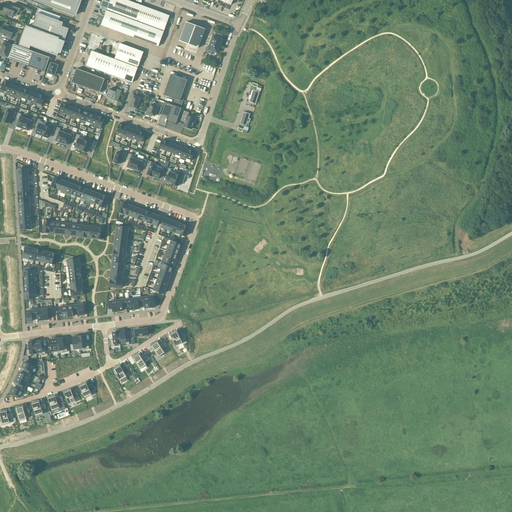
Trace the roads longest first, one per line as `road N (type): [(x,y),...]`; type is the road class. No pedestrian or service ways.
road 1 (unclassified): [(0,448),(118,406),(296,306),(482,251),(511,234)]
road 2 (residential): [(103,326),(158,319),(194,216),(0,148)]
road 3 (residential): [(199,145),(57,92)]
road 4 (residential): [(239,23),(199,145)]
